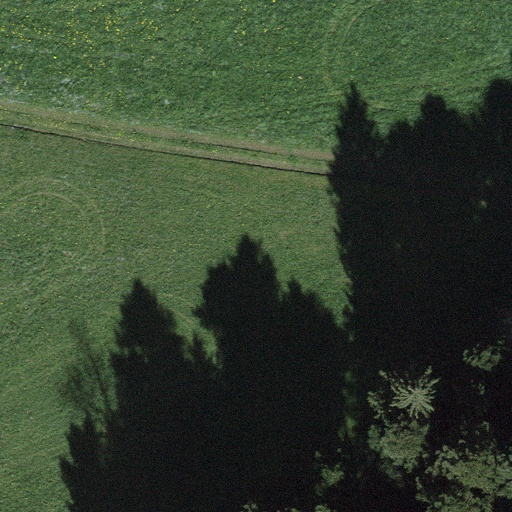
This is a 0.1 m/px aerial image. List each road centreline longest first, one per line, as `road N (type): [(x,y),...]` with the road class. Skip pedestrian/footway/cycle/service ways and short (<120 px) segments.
road 1 (track): [(0,110),(467,193),(511,185)]
road 2 (track): [(467,193),(426,274),(217,511)]
